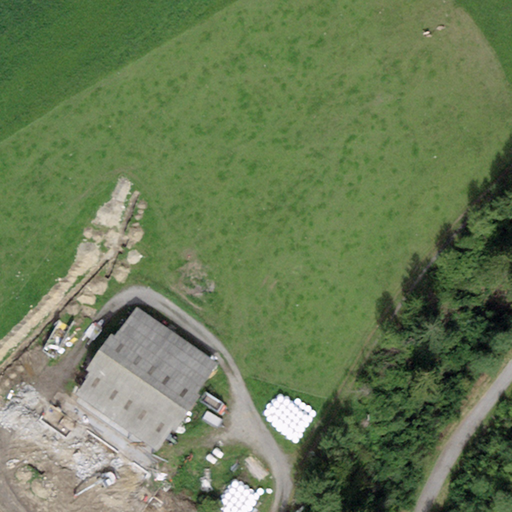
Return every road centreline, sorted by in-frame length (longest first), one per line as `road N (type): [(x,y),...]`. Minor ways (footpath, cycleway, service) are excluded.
road 1 (track): [(275,460),(295,451),(347,342),(436,195),(511,115)]
road 2 (track): [(511,381),(428,511)]
